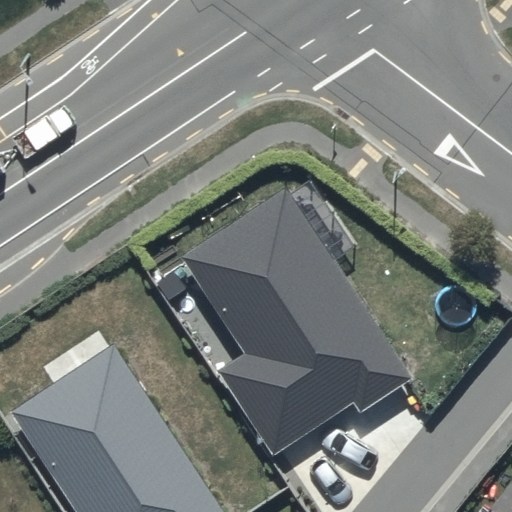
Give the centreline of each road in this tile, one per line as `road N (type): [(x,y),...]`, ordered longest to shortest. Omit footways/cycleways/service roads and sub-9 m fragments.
road 1 (tertiary): [(0,188),(291,0)]
road 2 (residential): [(339,0),(371,44),(511,153)]
road 3 (residential): [(511,359),(389,511)]
